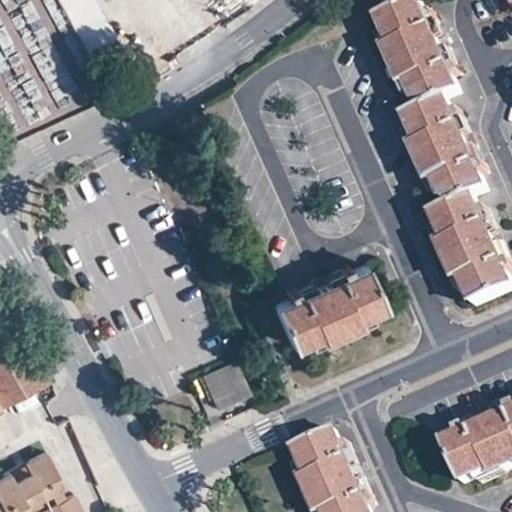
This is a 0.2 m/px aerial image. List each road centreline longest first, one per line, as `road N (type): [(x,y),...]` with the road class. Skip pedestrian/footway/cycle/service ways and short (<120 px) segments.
road 1 (residential): [(511,325),(147,486)]
road 2 (residential): [(303,0),(217,61),(0,182)]
road 3 (tertiary): [(0,222),(147,486)]
